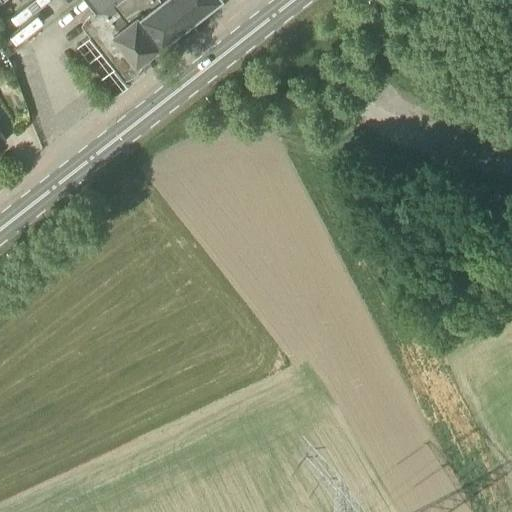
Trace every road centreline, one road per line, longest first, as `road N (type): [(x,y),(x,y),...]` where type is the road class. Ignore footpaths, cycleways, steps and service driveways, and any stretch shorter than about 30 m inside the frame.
road 1 (primary): [(0,229),(294,0)]
road 2 (unclassified): [(511,164),(359,96)]
